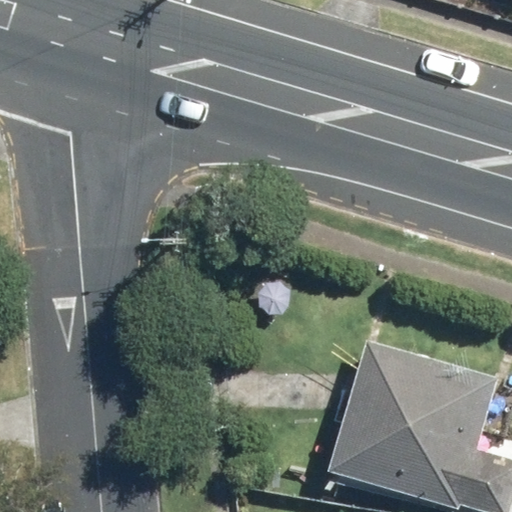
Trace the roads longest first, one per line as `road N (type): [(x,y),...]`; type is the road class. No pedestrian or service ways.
road 1 (unclassified): [(103,511),(70,135),(99,42)]
road 2 (primary): [(99,42),(511,172)]
